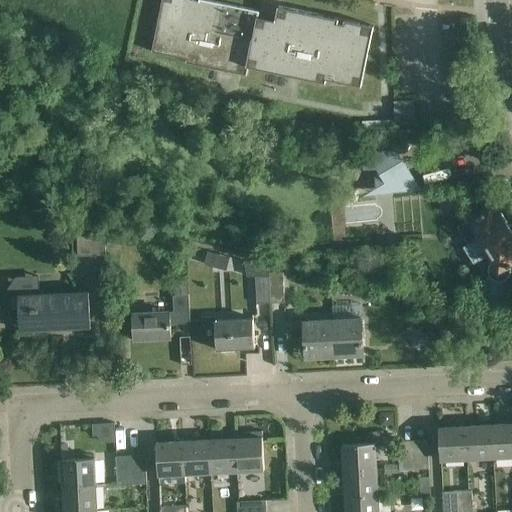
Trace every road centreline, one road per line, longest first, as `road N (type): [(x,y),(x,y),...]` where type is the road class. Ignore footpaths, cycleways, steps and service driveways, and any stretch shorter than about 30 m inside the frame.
road 1 (residential): [(302,392),(36,408),(19,435),(23,510)]
road 2 (residential): [(511,382),(302,392)]
road 3 (residential): [(309,511),(302,392)]
